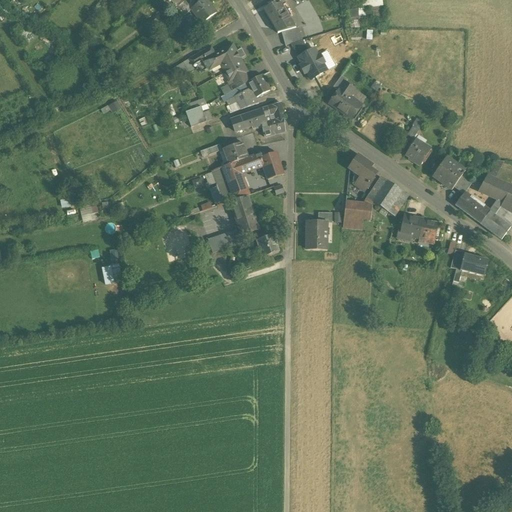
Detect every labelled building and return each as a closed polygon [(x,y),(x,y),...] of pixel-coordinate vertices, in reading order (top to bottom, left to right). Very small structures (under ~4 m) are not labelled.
[(183,0),(172,0),(171,1),(175,6),(179,12),(180,11),(188,5),(183,0)] [(194,0),(188,5),(180,11),(183,17),(191,11),(191,10),(201,2),(199,0),(194,0)] [(204,0),(201,2),(191,10),(191,11),(201,24),(216,13),(205,0),(204,0)] [(280,4),(275,7),(274,4),(263,11),(277,34),(295,29),(280,4)] [(159,26),(156,21),(149,26),(153,30),(159,26)] [(299,28),(281,33),(285,46),(302,41),(299,28)] [(205,39),(199,30),(195,32),(200,41),(205,39)] [(273,47),(282,44),(280,37),(270,40),(273,47)] [(291,45),(299,59),(309,53),(303,41),(291,45)] [(215,54),(204,60),(204,61),(210,70),(220,65),(230,82),(233,80),(235,83),(239,81),(246,78),(244,74),(246,73),(240,60),(237,53),(236,53),(232,46),(215,54)] [(211,47),(188,60),(193,68),(204,61),(204,60),(215,54),(211,47)] [(314,50),(299,59),(302,65),(300,67),(305,75),(307,74),(311,80),(327,71),(323,65),(325,64),(320,56),(318,57),(314,50)] [(341,76),(333,71),(324,84),(331,89),(341,76)] [(249,83),(249,84),(256,98),(269,92),(262,77),(249,83)] [(341,77),(333,88),(338,92),(345,83),(345,84),(347,81),(341,77)] [(246,78),(239,81),(235,83),(235,84),(230,88),(229,88),(232,92),(249,84),(249,83),(246,78)] [(338,92),(329,104),(351,120),(361,106),(349,97),(354,90),(345,84),(345,83),(338,92)] [(232,92),(226,96),(231,111),(234,112),(239,111),(241,110),(259,104),(256,98),(249,84),(232,92)] [(228,85),(220,90),(223,97),(226,96),(232,92),(229,88),(230,88),(228,85)] [(111,113),(120,109),(116,101),(99,109),(102,115),(110,111),(111,113)] [(280,103),(267,108),(269,116),(274,115),(282,113),(281,104),(280,103)] [(201,108),(185,113),(190,128),(206,123),(201,108)] [(262,111),(231,121),(235,133),(251,128),(252,129),(262,127),(261,126),(266,125),(264,117),(262,111)] [(282,113),(274,115),(276,122),(271,123),(275,135),(285,132),(282,113)] [(266,125),(261,126),(262,127),(264,138),(275,136),(275,135),(271,123),(266,125)] [(413,127),(407,136),(413,140),(419,131),(413,127)] [(415,141),(405,156),(409,159),(408,160),(420,167),(431,150),(415,141)] [(241,144),(224,150),(230,165),(237,163),(247,159),(241,144)] [(220,145),(206,150),(208,155),(208,156),(222,151),(220,145)] [(247,159),(237,163),(242,176),(263,168),(260,159),(261,159),(260,154),(247,159)] [(261,159),(260,159),(263,168),(268,181),(283,175),(276,154),(261,159)] [(372,166),(358,156),(348,170),(355,176),(353,179),(353,185),(364,193),(367,188),(374,178),(377,174),(373,172),(375,169),(372,166)] [(445,159),(432,178),(451,191),(453,188),(462,176),(456,172),(459,168),(445,159)] [(495,162),(487,177),(494,180),(504,163),(495,162)] [(230,165),(222,168),(234,202),(249,196),(242,176),(237,163),(230,165)] [(222,168),(212,172),(224,204),(222,204),(223,206),(230,203),(234,202),(222,168)] [(210,173),(203,175),(207,186),(214,183),(210,173)] [(472,184),(462,176),(453,188),(463,195),(464,195),(472,184)] [(494,180),(487,177),(478,192),(498,201),(493,208),(511,213),(511,188),(511,189),(494,180)] [(202,178),(191,180),(193,189),(204,187),(202,178)] [(374,178),(367,188),(372,191),(379,181),(374,178)] [(191,180),(181,182),(183,192),(192,190),(191,180)] [(386,182),(372,203),(387,213),(402,192),(386,182)] [(282,187),(274,189),(276,196),(284,193),(282,187)] [(402,192),(387,213),(394,218),(408,197),(402,192)] [(464,195),(463,195),(455,206),(474,221),(483,209),(470,200),(464,195)] [(247,197),(230,203),(239,230),(241,237),(244,236),(249,235),(258,231),(247,197)] [(484,207),(471,198),(470,200),(483,209),(484,207)] [(78,208),(81,223),(98,219),(95,204),(78,208)] [(210,204),(201,207),(203,212),(212,209),(210,204)] [(354,205),(346,204),(344,218),(363,221),(370,221),(372,207),(354,205)] [(511,213),(493,208),(489,213),(509,228),(511,224),(511,213)] [(483,209),(474,221),(480,225),(489,213),(483,209)] [(480,225),(501,241),(509,228),(489,213),(480,225)] [(332,214),(318,214),(318,223),(326,223),(326,224),(332,224),(332,214)] [(423,221),(405,217),(401,235),(419,239),(422,222),(423,221)] [(363,221),(344,218),(343,229),(362,231),(363,221)] [(438,225),(422,222),(419,239),(435,242),(438,225)] [(318,223),(307,223),(306,251),(326,251),(326,224),(326,223),(318,223)] [(219,236),(208,240),(212,254),(223,251),(221,243),(219,236)] [(221,243),(223,251),(241,245),(238,238),(238,237),(221,243)] [(273,237),(257,242),(262,259),(278,254),(273,237)] [(455,245),(450,244),(447,254),(452,256),(455,245)] [(462,265),(460,271),(462,272),(484,277),(488,262),(464,256),(462,265)] [(462,265),(452,263),(451,269),(455,270),(460,271),(462,265)] [(251,264),(238,268),(240,275),(253,271),(251,264)] [(102,285),(115,284),(113,266),(100,268),(102,285)] [(460,271),(455,270),(452,282),(459,284),(462,272),(460,271)]
